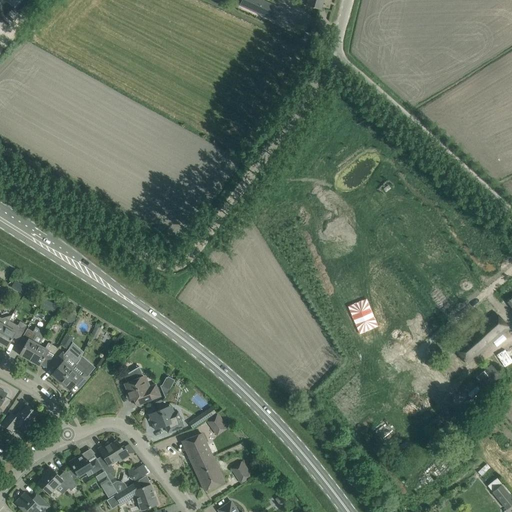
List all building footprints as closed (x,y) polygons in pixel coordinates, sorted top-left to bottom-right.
[(262,0),(241,0),(239,6),(275,23),(282,9),(262,0)] [(321,10),(323,0),(308,0),(306,6),(321,10)] [(21,285),(18,291),(24,294),(27,288),(21,285)] [(54,312),(57,305),(51,302),(47,309),(54,312)] [(509,328),(495,312),(454,347),(467,363),(509,328)] [(70,313),(66,321),(74,325),(78,317),(70,313)] [(0,336),(6,326),(9,321),(12,316),(11,316),(2,318),(0,317),(0,336)] [(6,326),(0,336),(0,344),(7,348),(13,338),(18,341),(24,331),(27,325),(20,321),(18,325),(9,321),(6,326)] [(30,361),(39,345),(46,333),(36,327),(33,332),(28,328),(20,342),(25,345),(19,355),(30,361)] [(71,340),(66,338),(62,346),(66,349),(71,340)] [(39,345),(30,361),(40,367),(44,360),(49,363),(58,348),(48,343),(45,348),(39,345)] [(511,347),(495,353),(499,367),(511,362),(511,347)] [(68,356),(63,352),(52,365),(56,369),(51,375),(60,383),(78,363),(80,361),(71,353),(68,356)] [(82,386),(90,376),(85,371),(86,370),(78,363),(60,383),(69,391),(77,382),(82,386)] [(491,365),(476,378),(486,389),(501,376),(491,365)] [(142,377),(139,378),(136,370),(140,367),(139,367),(124,376),(124,377),(125,376),(128,383),(124,384),(131,400),(134,399),(137,406),(161,397),(156,385),(147,388),(142,377)] [(168,377),(163,385),(170,389),(175,380),(168,377)] [(25,430),(38,414),(27,405),(17,418),(11,413),(2,424),(12,432),(18,424),(25,430)] [(170,415),(168,407),(158,411),(153,409),(151,414),(149,415),(150,417),(148,421),(152,422),(155,430),(165,426),(168,433),(184,427),(178,412),(170,415)] [(212,407),(189,423),(193,429),(216,413),(212,407)] [(224,420),(218,413),(207,421),(212,429),(224,420)] [(194,466),(213,458),(202,434),(182,441),(194,466)] [(102,468),(105,472),(107,475),(115,470),(111,464),(118,460),(119,462),(129,456),(123,446),(121,448),(117,440),(106,447),(104,445),(98,449),(103,455),(97,459),(102,468)] [(102,468),(97,459),(96,458),(96,459),(90,463),(88,460),(86,461),(82,454),(69,462),(79,477),(86,473),(88,477),(102,468)] [(213,458),(194,466),(205,490),(224,482),(213,458)] [(143,464),(130,472),(135,480),(148,473),(143,464)] [(43,477),(37,483),(50,495),(62,482),(72,491),(77,485),(66,469),(59,477),(50,467),(42,476),(43,477)] [(248,468),(236,476),(241,484),(253,476),(248,468)] [(109,498),(117,492),(107,475),(105,472),(97,477),(100,481),(99,481),(102,485),(105,489),(104,490),(109,497),(108,497),(109,498)] [(111,508),(119,503),(120,505),(125,501),(124,499),(135,492),(142,511),(158,505),(150,485),(141,488),(138,481),(114,496),(106,501),(111,508)] [(507,509),(511,504),(511,499),(500,485),(491,491),(507,509)] [(23,497),(22,496),(15,503),(24,511),(44,511),(49,507),(36,493),(31,498),(26,494),(23,497)] [(238,511),(231,501),(218,510),(219,511),(238,511)]
